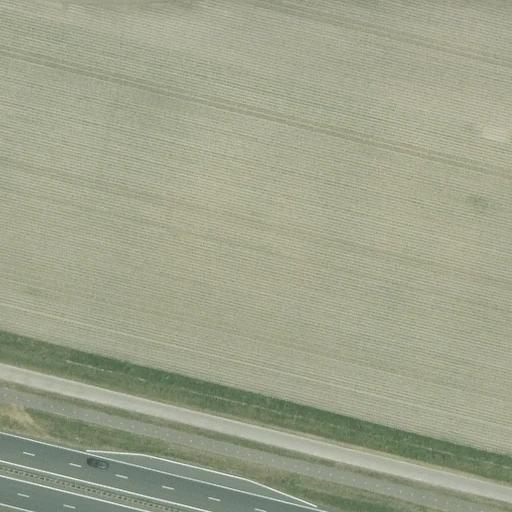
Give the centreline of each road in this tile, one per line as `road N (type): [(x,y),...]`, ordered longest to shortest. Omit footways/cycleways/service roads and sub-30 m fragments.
road 1 (unclassified): [(511,484),(0,360)]
road 2 (trunk): [(262,511),(0,447)]
